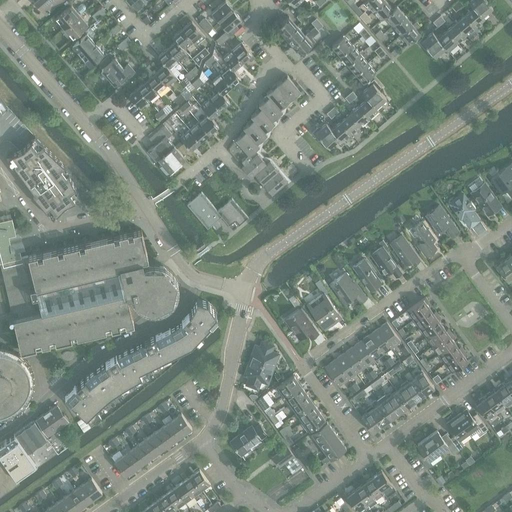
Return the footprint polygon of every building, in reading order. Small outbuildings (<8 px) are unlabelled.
[(36,0),(34,1),(40,8),(39,8),(44,14),(44,13),(46,14),(58,4),(59,5),(63,0),(36,0)] [(137,0),(130,6),(135,13),(145,5),(140,0),(137,0)] [(225,0),(211,12),(219,22),(233,9),(225,0)] [(366,0),(365,1),(373,10),(384,0),(366,0)] [(393,9),(385,0),(384,0),(373,10),(381,20),(385,17),(385,16),(393,9)] [(463,5),(458,0),(455,3),(459,8),(463,5)] [(487,12),(492,7),(486,0),(469,0),(468,1),(474,7),(481,15),(486,11),(487,12)] [(455,3),(451,6),(456,12),(459,8),(455,3)] [(71,4),(56,18),(64,27),(79,14),(75,9),(71,4)] [(84,4),(81,4),(75,9),(79,14),(85,9),(85,6),(84,4)] [(385,16),(385,17),(393,26),(405,15),(396,6),(393,9),(385,16)] [(102,7),(91,16),(96,21),(107,12),(102,7)] [(485,19),(481,15),(474,7),(465,15),(475,27),(485,19)] [(235,24),(241,19),(233,9),(219,22),(227,30),(225,32),(229,37),(239,29),(235,24)] [(308,16),(304,10),(300,14),(305,19),(308,16)] [(364,11),(359,16),(362,19),(367,15),(364,11)] [(88,24),(79,14),(64,27),(72,37),(88,24)] [(296,17),(301,22),(305,19),(300,14),(296,17)] [(366,23),(371,19),(367,15),(362,19),(366,23)] [(415,21),(412,24),(405,15),(393,26),(400,35),(416,21),(415,21)] [(440,15),(437,18),(441,24),(445,21),(440,15)] [(456,23),(466,35),(475,27),(465,15),(456,23)] [(150,21),(146,16),(142,20),(146,25),(150,21)] [(288,16),(276,27),(284,36),(297,26),(288,16)] [(207,32),(213,27),(205,17),(198,23),(207,32)] [(316,18),(311,23),(314,26),(320,22),(316,18)] [(437,18),(433,22),(437,27),(441,24),(437,18)] [(205,37),(202,33),(192,21),(183,29),(193,41),(196,45),(205,37)] [(419,25),(417,22),(416,21),(400,35),(397,37),(399,39),(401,39),(403,38),(408,44),(420,34),(416,29),(420,26),(419,25)] [(318,30),(323,26),(320,22),(314,26),(317,30),(318,30)] [(457,43),(466,35),(456,23),(447,31),(457,43)] [(118,24),(110,30),(114,35),(122,28),(118,24)] [(297,26),(284,36),(292,45),(304,35),(297,26)] [(314,26),(304,35),(292,45),(300,55),(315,41),(312,37),(319,31),(318,30),(317,30),(314,26)] [(367,31),(364,28),(359,32),(362,36),(367,31)] [(184,49),(193,41),(183,29),(173,37),(176,41),(176,40),(184,49)] [(383,33),(380,30),(375,34),(378,38),(383,33)] [(363,42),(370,35),(367,31),(362,36),(359,38),(363,42)] [(448,51),(457,43),(447,31),(438,38),(445,47),(448,51)] [(229,37),(225,32),(220,36),(225,41),(229,37)] [(423,47),(425,50),(428,48),(435,57),(440,52),(440,51),(445,47),(438,38),(432,32),(425,38),(423,36),(418,41),(423,47)] [(87,33),(72,46),(81,55),(95,43),(87,33)] [(378,38),(381,42),(387,37),(383,33),(378,38)] [(344,35),(332,45),(340,55),(352,44),(344,35)] [(216,40),(220,45),(225,41),(220,36),(216,40)] [(127,37),(117,45),(122,50),(132,42),(127,37)] [(176,40),(176,41),(168,48),(178,61),(187,53),(184,49),(176,40)] [(255,58),(241,42),(232,49),(242,62),(247,58),(249,61),(251,61),(255,58)] [(89,65),(104,53),(95,43),(81,55),(89,65)] [(347,64),(360,54),(352,44),(340,55),(347,64)] [(383,50),(379,46),(374,50),(377,54),(383,50)] [(233,70),(233,69),(242,62),(232,49),(230,47),(226,51),(228,53),(222,57),(227,62),(230,66),(233,70)] [(393,50),(390,47),(387,49),(394,56),(399,52),(396,48),(393,50)] [(177,69),(173,65),(178,61),(168,48),(158,56),(165,65),(165,64),(169,69),(169,68),(173,73),(177,69)] [(210,53),(205,48),(201,51),(206,56),(210,53)] [(386,53),(383,50),(377,54),(381,58),(386,53)] [(201,60),(202,59),(206,56),(201,51),(197,54),(192,59),(199,66),(201,60)] [(347,64),(355,73),(368,63),(360,54),(347,64)] [(128,64),(123,68),(115,58),(112,60),(108,55),(98,63),(103,68),(101,70),(114,85),(126,75),(129,77),(135,72),(128,64)] [(221,67),(212,55),(208,59),(213,64),(221,74),(231,86),(240,78),(233,69),(233,70),(230,66),(227,62),(221,67)] [(208,59),(204,62),(209,67),(213,64),(208,59)] [(355,73),(363,82),(376,72),(368,63),(355,73)] [(165,64),(165,65),(156,72),(167,85),(176,76),(173,73),(169,68),(169,69),(165,64)] [(195,66),(192,69),(188,72),(193,78),(197,74),(198,69),(195,66)] [(167,85),(156,72),(147,80),(158,92),(161,96),(170,89),(167,85)] [(184,75),(189,81),(193,78),(188,72),(184,75)] [(231,86),(221,74),(211,81),(219,90),(222,94),(222,93),(231,86)] [(242,165),(251,157),(249,155),(249,154),(259,145),(257,142),(267,134),(265,131),(275,122),(272,120),(282,111),(280,108),(300,91),(287,75),(266,93),(268,96),(258,104),(261,107),(251,116),(253,119),(243,127),(245,130),(235,139),(228,149),(237,160),(238,162),(242,165)] [(200,85),(203,82),(199,77),(195,80),(200,85)] [(375,107),(375,106),(380,102),(381,103),(385,100),(378,91),(381,88),(374,79),(368,84),(370,85),(362,92),(368,99),(368,98),(375,107)] [(147,80),(138,88),(148,100),(158,92),(147,80)] [(191,84),(196,89),(200,85),(195,80),(191,84)] [(129,96),(139,108),(148,100),(138,88),(129,96)] [(219,90),(210,97),(220,110),(230,102),(222,93),(222,94),(219,90)] [(352,91),(349,94),(353,99),(356,102),(359,99),(356,97),(357,96),(352,91)] [(0,112),(9,106),(0,93),(0,112)] [(185,98),(181,93),(177,96),(181,102),(185,98)] [(349,94),(345,97),(349,103),(353,99),(349,94)] [(173,100),(178,105),(181,102),(177,96),(173,100)] [(218,126),(211,118),(220,110),(210,97),(201,105),(218,126)] [(379,110),(375,106),(375,107),(368,98),(368,99),(359,106),(369,118),(379,110)] [(188,110),(192,106),(188,101),(184,104),(188,110)] [(180,108),(184,113),(188,110),(184,104),(180,108)] [(201,105),(208,114),(199,122),(209,134),(218,126),(201,105)] [(339,112),(334,106),(330,110),(335,115),(339,112)] [(360,126),(369,118),(359,106),(350,114),(360,126)] [(167,114),(163,109),(159,112),(163,117),(167,114)] [(331,118),(335,115),(330,110),(326,113),(331,118)] [(159,112),(155,115),(159,120),(163,117),(159,112)] [(351,133),(360,126),(350,114),(341,121),(351,133)] [(170,125),(174,122),(169,117),(165,120),(170,125)] [(341,142),(351,133),(341,121),(332,129),(338,138),(341,142)] [(209,134),(199,122),(189,129),(200,142),(209,134)] [(159,141),(148,151),(156,161),(159,159),(158,158),(174,145),(167,138),(172,134),(162,123),(152,133),(159,141)] [(333,142),(338,138),(332,129),(326,123),(318,129),(317,128),(311,132),(316,138),(319,141),(322,139),(329,148),(334,143),(333,142)] [(180,137),(191,150),(200,142),(189,129),(180,137)] [(23,148),(7,156),(53,217),(62,207),(65,211),(69,206),(67,203),(80,197),(64,165),(65,164),(35,136),(23,148)] [(159,159),(169,171),(185,158),(174,145),(158,158),(159,159)] [(270,159),(266,162),(257,152),(251,157),(242,165),(251,176),(254,173),(271,193),(287,180),(270,159)] [(511,195),(511,194),(511,162),(491,178),(501,192),(506,188),(511,195)] [(484,182),(471,192),(488,214),(501,205),(484,182)] [(232,198),(217,210),(201,191),(187,204),(207,228),(212,224),(216,229),(221,225),(216,220),(221,216),(229,225),(230,225),(234,229),(248,217),(232,198)] [(469,200),(468,201),(463,194),(454,200),(456,203),(452,206),(461,218),(463,216),(470,226),(478,219),(469,206),(471,205),(472,204),(472,203),(472,202),(471,202),(471,201),(470,201),(469,200)] [(0,262),(21,258),(19,249),(12,250),(8,235),(16,234),(12,219),(0,221),(0,199),(1,200),(0,195),(0,262)] [(458,231),(439,205),(426,214),(438,231),(444,226),(452,236),(458,231)] [(422,221),(421,221),(408,230),(413,238),(416,236),(420,242),(418,244),(426,255),(436,248),(431,241),(434,239),(425,226),(428,224),(424,219),(422,221)] [(145,247),(141,229),(21,258),(0,262),(14,321),(17,336),(21,351),(134,324),(127,296),(134,295),(135,302),(136,303),(153,311),(154,311),(172,303),(172,302),(176,283),(164,267),(163,267),(144,267),(142,261),(148,259),(145,247)] [(413,264),(419,260),(402,235),(390,243),(406,264),(411,260),(413,264)] [(401,273),(385,250),(388,248),(383,239),(379,242),(382,246),(371,254),(385,273),(391,269),(396,277),(401,273)] [(353,266),(355,270),(370,290),(381,282),(366,262),(364,258),(353,266)] [(511,277),(511,268),(505,259),(496,265),(508,281),(511,277)] [(344,302),(355,294),(360,302),(366,298),(351,278),(350,279),(345,272),(330,283),(344,302)] [(307,304),(324,328),(341,316),(324,292),(307,304)] [(425,297),(407,310),(413,320),(430,308),(426,303),(428,301),(425,297)] [(74,387),(65,397),(94,424),(101,419),(97,413),(94,409),(104,400),(111,394),(120,388),(127,383),(141,375),(139,370),(149,365),(159,360),(190,345),(191,344),(210,324),(208,323),(216,315),(203,303),(197,299),(192,309),(191,312),(181,321),(170,328),(169,329),(161,333),(155,336),(144,341),(143,341),(143,342),(128,349),(116,356),(105,363),(94,370),(84,378),(77,385),(75,387),(75,386),(74,387)] [(435,311),(433,313),(430,308),(413,320),(420,328),(438,315),(435,311)] [(300,309),(286,319),(299,338),(307,332),(311,338),(317,333),(300,309)] [(439,320),(441,319),(438,315),(420,328),(426,337),(442,325),(439,320)] [(391,322),(395,327),(399,324),(395,319),(391,322)] [(391,348),(401,341),(386,322),(377,328),(391,348)] [(448,328),(446,330),(442,325),(426,337),(432,346),(451,332),(448,328)] [(377,328),(369,335),(383,354),(391,348),(377,328)] [(451,338),(454,336),(451,332),(432,346),(439,355),(455,343),(451,338)] [(369,335),(360,341),(374,360),(383,354),(369,335)] [(410,340),(406,342),(411,348),(414,345),(410,340)] [(260,347),(255,345),(250,360),(273,369),(279,353),(272,351),(274,345),(262,341),(260,347)] [(360,341),(351,347),(365,367),(374,360),(360,341)] [(461,346),(458,347),(455,343),(439,355),(445,363),(464,350),(461,346)] [(404,346),(401,349),(405,355),(409,352),(404,346)] [(351,347),(342,353),(356,373),(365,367),(351,347)] [(0,414),(1,414),(4,413),(6,412),(8,411),(11,410),(13,408),(16,406),(17,405),(19,403),(20,402),(22,400),(23,399),(24,397),(25,396),(26,395),(27,393),(27,391),(28,390),(29,388),(29,386),(29,384),(30,383),(30,381),(30,379),(30,377),(29,376),(29,374),(28,372),(28,370),(27,369),(26,367),(25,366),(24,364),(22,362),(20,360),(19,358),(17,357),(16,356),(14,355),(12,354),(8,353),(4,352),(2,351),(0,350),(0,414)] [(464,355),(466,354),(464,350),(445,363),(451,372),(468,360),(464,355)] [(356,373),(342,353),(334,360),(348,379),(356,373)] [(395,363),(390,357),(386,359),(391,365),(395,363)] [(423,357),(419,360),(423,366),(427,363),(423,357)] [(386,359),(383,362),(387,368),(391,365),(386,359)] [(260,381),(267,384),(273,369),(250,360),(244,375),(249,377),(246,384),(258,389),(260,381)] [(325,366),(339,386),(348,379),(334,360),(325,366)] [(373,378),(377,375),(373,369),(369,372),(373,378)] [(418,372),(419,374),(414,378),(425,394),(434,387),(421,369),(418,372)] [(365,375),(370,381),(373,378),(369,372),(365,375)] [(441,380),(437,374),(432,378),(436,383),(441,380)] [(293,375),(275,388),(282,397),(284,395),(300,384),(293,375)] [(511,375),(503,382),(511,394),(511,375)] [(408,382),(407,380),(403,382),(416,400),(425,394),(414,378),(408,382)] [(400,385),(402,387),(396,391),(408,406),(416,400),(403,382),(400,385)] [(511,394),(503,382),(493,389),(505,405),(511,401),(511,394)] [(288,401),(286,402),(288,406),(306,393),(300,384),(284,395),(288,401)] [(505,405),(493,389),(484,396),(497,414),(501,412),(499,409),(505,405)] [(391,395),(389,393),(386,395),(399,413),(408,406),(396,391),(391,395)] [(296,413),(312,401),(306,393),(288,406),(290,409),(292,407),(296,413)] [(376,400),(379,404),(390,419),(399,413),(386,395),(385,394),(376,400)] [(493,414),(494,416),(497,414),(484,396),(475,403),(486,419),(493,414)] [(263,397),(257,401),(264,410),(269,406),(263,397)] [(166,410),(170,407),(165,401),(161,404),(166,410)] [(300,418),(299,420),(301,423),(319,410),(312,401),(296,413),(300,418)] [(373,408),(372,406),(368,408),(381,426),(390,419),(379,404),(373,408)] [(43,428),(42,429),(47,435),(45,436),(56,452),(57,453),(69,444),(58,428),(62,425),(63,426),(67,423),(66,422),(68,420),(64,414),(63,414),(56,405),(37,418),(43,428)] [(270,418),(281,410),(285,408),(284,407),(281,409),(280,408),(275,412),(272,409),(271,410),(266,413),(270,418)] [(361,417),(372,432),(381,426),(368,408),(365,410),(367,412),(361,417)] [(472,417),(466,409),(456,416),(469,433),(478,427),(483,433),(488,429),(476,413),(472,417)] [(283,412),(281,410),(270,418),(276,427),(281,424),(279,420),(278,419),(280,418),(278,416),(283,412)] [(307,432),(325,419),(319,410),(301,423),(307,432)] [(149,422),(153,419),(149,413),(145,416),(149,422)] [(183,434),(192,428),(181,413),(173,419),(183,434)] [(464,446),(459,440),(469,433),(456,416),(446,423),(455,435),(450,438),(459,450),(464,446)] [(175,440),(183,434),(173,419),(164,425),(175,440)] [(15,434),(37,466),(47,459),(56,452),(45,436),(34,420),(24,427),(21,430),(15,434)] [(346,448),(326,421),(311,432),(327,455),(321,460),(324,464),(346,448)] [(253,428),(251,425),(230,441),(241,455),(250,448),(249,447),(262,437),(263,438),(268,435),(259,423),(253,428)] [(133,434),(137,431),(132,425),(128,427),(133,434)] [(166,446),(175,440),(164,425),(156,431),(166,446)] [(284,427),(279,430),(283,435),(288,432),(284,427)] [(448,436),(444,440),(437,430),(427,437),(438,453),(448,446),(451,451),(456,447),(459,450),(450,438),(448,436)] [(158,452),(166,446),(156,431),(148,437),(158,452)] [(287,433),(288,432),(283,435),(287,440),(290,444),(294,442),(287,433)] [(9,438),(0,444),(0,453),(2,456),(4,459),(8,465),(15,475),(18,479),(19,480),(19,481),(22,479),(38,467),(37,466),(15,434),(9,438)] [(116,445),(120,443),(116,437),(112,439),(116,445)] [(148,437),(139,443),(150,458),(158,452),(148,437)] [(427,468),(432,465),(429,460),(438,453),(427,437),(417,444),(424,454),(419,457),(427,468)] [(142,463),(150,458),(139,443),(131,449),(142,463)] [(272,457),(276,462),(280,467),(284,463),(294,456),(287,446),(272,457)] [(133,469),(142,463),(131,449),(123,455),(133,469)] [(309,461),(302,452),(298,455),(305,464),(309,461)] [(0,494),(5,490),(19,481),(19,480),(18,479),(15,475),(8,465),(4,459),(2,456),(0,453),(0,494)] [(123,455),(114,461),(125,476),(133,469),(123,455)] [(284,463),(292,474),(302,467),(294,456),(284,463)] [(315,470),(309,461),(305,464),(307,467),(311,473),(315,470)] [(210,484),(199,469),(191,475),(202,490),(210,484)] [(393,485),(382,470),(373,477),(385,494),(388,492),(387,490),(393,485)] [(202,490),(191,475),(183,481),(194,496),(197,500),(200,498),(197,494),(202,490)] [(443,483),(445,482),(441,476),(436,480),(440,486),(443,483)] [(93,498),(102,492),(91,477),(83,483),(93,498)] [(383,498),(382,496),(385,494),(373,477),(364,483),(375,498),(378,502),(383,498)] [(194,496),(183,481),(174,487),(186,502),(194,496)] [(83,483),(74,489),(85,504),(93,498),(83,483)] [(378,502),(375,498),(364,483),(355,489),(368,507),(367,507),(369,509),(378,502)] [(186,502),(174,487),(166,493),(177,508),(186,502)] [(77,510),(85,504),(74,489),(66,495),(77,510)] [(357,511),(363,507),(364,509),(367,507),(368,507),(355,489),(346,496),(357,511)] [(172,511),(177,508),(166,493),(158,499),(167,511),(172,511)] [(65,511),(73,511),(77,510),(66,495),(58,501),(65,511)] [(167,511),(158,499),(150,505),(154,511),(167,511)] [(53,511),(65,511),(58,501),(50,507),(53,511)]
